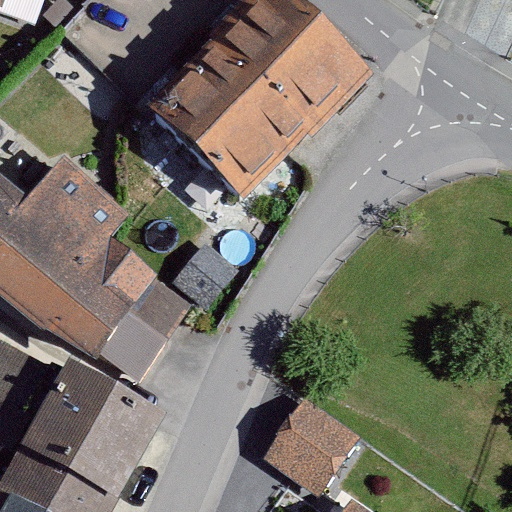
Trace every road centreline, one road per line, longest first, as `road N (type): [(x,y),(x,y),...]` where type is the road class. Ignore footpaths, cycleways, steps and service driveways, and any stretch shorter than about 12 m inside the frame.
road 1 (residential): [(448,88),(357,186),(275,293),(172,511)]
road 2 (residential): [(448,88),(349,0)]
